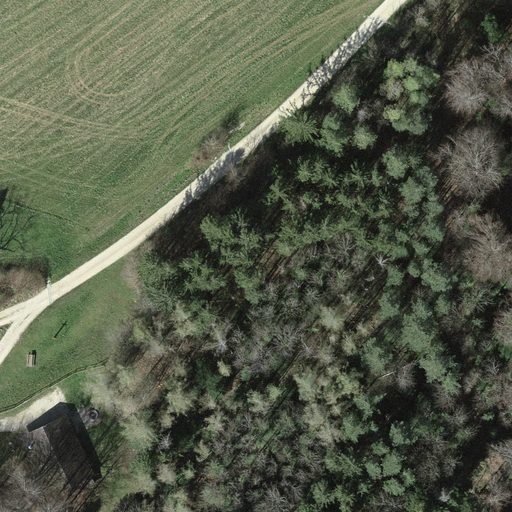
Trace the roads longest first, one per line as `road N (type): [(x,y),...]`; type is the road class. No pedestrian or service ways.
road 1 (track): [(457,0),(433,155),(311,511)]
road 2 (track): [(399,0),(305,95),(133,238),(27,311)]
